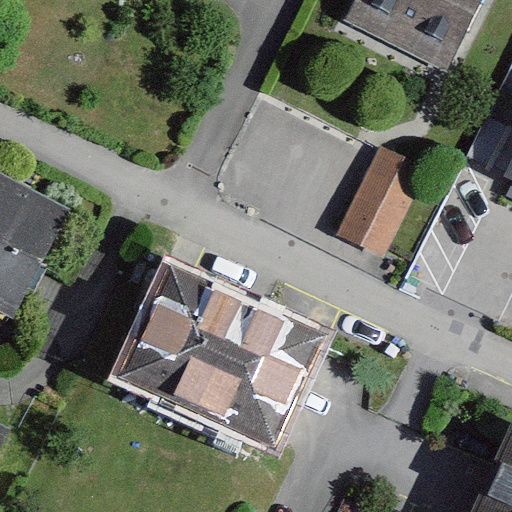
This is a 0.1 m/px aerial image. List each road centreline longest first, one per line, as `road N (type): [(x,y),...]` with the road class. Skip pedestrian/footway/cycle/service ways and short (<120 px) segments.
road 1 (residential): [(511,355),(187,209)]
road 2 (residential): [(187,209),(285,0)]
road 3 (residential): [(187,209),(0,124)]
